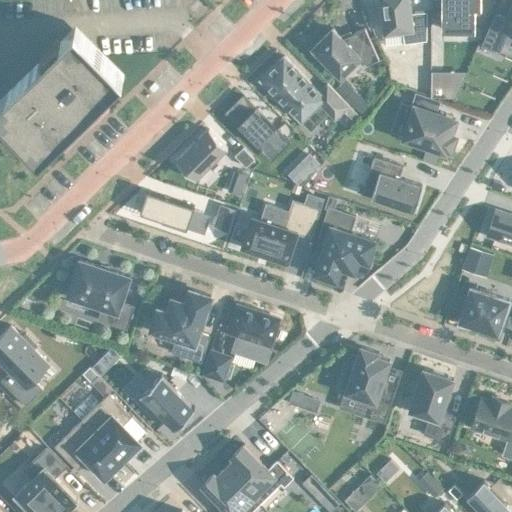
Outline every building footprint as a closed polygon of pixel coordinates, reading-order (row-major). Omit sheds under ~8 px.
[(379,0),(383,27),(401,24),(402,36),(425,36),(425,6),(409,7),(408,0),(379,0)] [(442,0),(442,24),(472,24),(472,2),(478,2),(478,0),(442,0)] [(494,8),(479,41),(498,49),(508,25),(510,26),(511,26),(511,0),(509,0),(505,12),(494,8)] [(3,89),(0,91),(0,112),(38,151),(51,138),(122,68),(73,18),(3,89)] [(331,22),(311,42),(339,71),(358,52),(365,59),(377,54),(363,23),(341,33),(331,22)] [(300,114),(317,98),(333,115),(348,100),(343,95),(326,77),(317,86),(282,50),(259,73),(300,114)] [(430,79),(430,91),(453,91),(458,79),(430,79)] [(353,84),(343,95),(348,100),(357,109),(368,99),(353,84)] [(413,102),(403,131),(406,132),(405,136),(420,141),(421,137),(443,145),(444,142),(448,144),(453,130),(448,129),(453,114),(434,107),(438,95),(414,87),(410,101),(413,102)] [(242,90),(224,107),(261,144),(278,127),(242,90)] [(207,123),(175,155),(193,174),(226,142),(207,123)] [(242,141),(233,149),(245,161),(253,152),(242,141)] [(373,151),(360,188),(412,205),(421,180),(398,172),(402,161),(373,151)] [(161,214),(160,217),(184,226),(186,222),(192,203),(193,200),(146,184),(138,206),(161,214)] [(250,210),(240,240),(286,256),(296,227),(309,231),(322,192),(307,187),(303,196),(292,192),(287,206),(282,221),(260,213),(250,210)] [(327,190),(324,201),(327,202),(331,203),(335,193),(327,190)] [(331,203),(327,202),(318,230),(325,232),(314,267),(334,274),(339,261),(352,265),(357,252),(361,253),(366,255),(374,234),(348,226),(354,211),(331,203)] [(192,203),(186,222),(204,228),(210,209),(192,203)] [(511,209),(494,203),(485,230),(511,238),(511,209)] [(469,241),(461,263),(484,270),(491,248),(469,241)] [(80,254),(78,253),(78,255),(67,287),(66,289),(68,290),(68,289),(114,305),(110,318),(125,323),(133,300),(119,296),(127,272),(128,272),(128,270),(126,269),(126,270),(80,254)] [(465,295),(462,294),(457,311),(459,312),(458,315),(496,328),(507,294),(470,281),(465,295)] [(171,292),(166,305),(156,302),(149,323),(174,331),(169,346),(200,356),(209,330),(197,326),(209,290),(188,283),(184,296),(171,292)] [(236,299),(227,326),(235,328),(229,343),(264,355),(269,340),(278,313),(236,299)] [(0,357),(8,366),(0,373),(0,374),(24,400),(41,383),(32,373),(47,358),(32,342),(36,339),(25,328),(21,331),(10,319),(0,328),(0,357)] [(356,351),(350,349),(344,366),(350,368),(344,386),(373,396),(369,407),(384,412),(392,387),(379,382),(388,354),(376,350),(377,347),(359,340),(356,351)] [(202,368),(221,374),(229,352),(210,345),(202,368)] [(88,361),(81,368),(90,376),(97,370),(88,361)] [(172,361),(169,369),(184,374),(187,366),(172,361)] [(408,405),(427,411),(422,428),(445,436),(454,411),(440,407),(452,373),(445,371),(446,370),(428,364),(428,365),(422,363),(408,405)] [(160,368),(138,389),(139,390),(140,389),(150,398),(146,402),(157,414),(161,410),(172,421),(171,422),(172,423),(194,402),(193,401),(191,402),(160,370),(161,368),(160,368)] [(291,385),(287,396),(301,401),(305,389),(291,385)] [(89,388),(72,404),(80,413),(80,414),(120,455),(139,437),(135,433),(121,419),(130,410),(107,387),(98,396),(89,388)] [(469,422),(506,434),(501,449),(511,453),(511,427),(510,427),(511,420),(511,402),(509,401),(510,397),(490,390),(488,394),(479,391),(469,422)] [(120,455),(80,414),(53,440),(75,463),(85,454),(103,472),(120,455)] [(224,461),(259,497),(279,477),(282,481),(292,471),(275,454),(266,463),(242,438),(230,450),(233,453),(224,461)] [(31,472),(14,489),(36,511),(64,511),(68,508),(67,504),(77,495),(52,470),(62,460),(44,442),(22,463),(31,472)] [(243,511),(259,497),(224,461),(215,470),(213,467),(201,479),(225,504),(216,511),(243,511)] [(425,467),(416,475),(432,491),(440,483),(425,467)] [(309,468),(301,477),(310,487),(319,478),(309,468)] [(368,468),(358,478),(369,489),(379,480),(368,468)] [(511,505),(482,474),(464,492),(484,511),(509,511),(511,509),(511,505)] [(452,479),(447,485),(455,493),(461,487),(452,479)] [(457,511),(443,497),(427,511),(457,511)] [(11,511),(0,500),(0,511),(11,511)] [(402,503),(396,509),(398,511),(409,511),(410,511),(402,503)]
